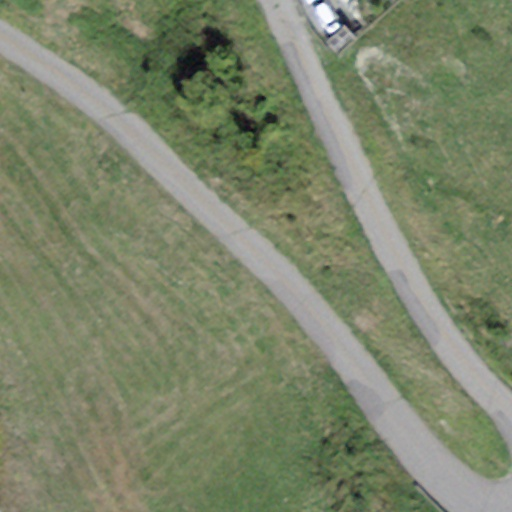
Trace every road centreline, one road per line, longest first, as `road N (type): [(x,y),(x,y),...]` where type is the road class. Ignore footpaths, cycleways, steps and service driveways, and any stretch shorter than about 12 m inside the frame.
road 1 (unclassified): [(462,511),(426,476),(295,274),(105,100),(0,24)]
road 2 (unclassified): [(274,0),(350,162),(437,319),(511,410)]
